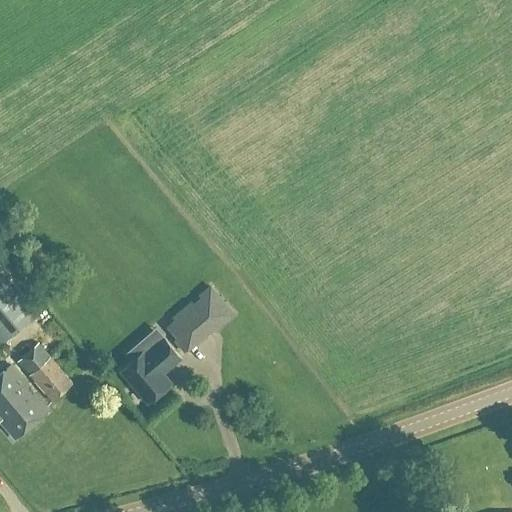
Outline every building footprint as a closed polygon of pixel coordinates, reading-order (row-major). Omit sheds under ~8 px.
[(0,327),(8,337),(38,311),(0,265),(0,327)] [(211,286),(192,302),(200,311),(215,328),(234,312),(211,286)] [(182,327),(200,311),(192,302),(174,317),(177,320),(170,326),(179,336),(176,339),(185,350),(195,342),(182,327)] [(126,353),(133,360),(121,370),(148,403),(171,383),(163,373),(181,357),(156,327),(126,353)] [(52,400),(73,382),(39,343),(18,361),(52,400)] [(0,420),(15,437),(49,409),(12,365),(0,375),(0,420)]
